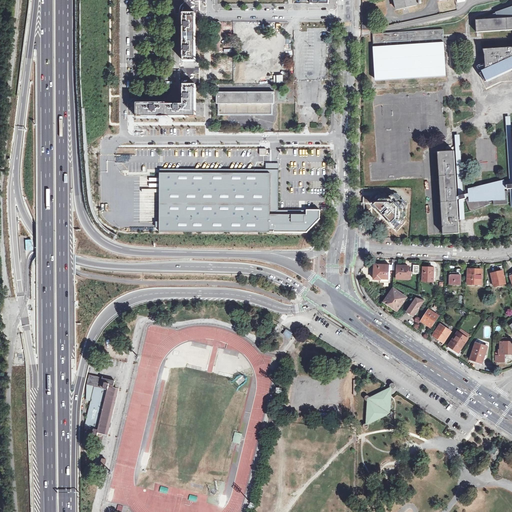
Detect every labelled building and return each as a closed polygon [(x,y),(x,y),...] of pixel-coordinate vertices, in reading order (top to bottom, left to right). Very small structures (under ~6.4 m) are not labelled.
[(395,0),(397,9),(396,9),(396,10),(417,5),(416,4),(416,5),(414,0),(395,0)] [(511,6),(496,12),(496,13),(489,16),(491,19),(475,21),(477,32),(511,30),(511,6)] [(196,61),(196,13),(184,13),(184,23),(184,28),(184,47),(184,52),(184,61),(196,61)] [(443,29),(373,34),(375,78),(386,78),(386,79),(389,79),(389,77),(402,77),(402,78),(405,78),(405,76),(417,75),(417,77),(421,77),(420,75),(446,74),(446,69),(443,29)] [(511,48),(503,49),(486,50),(486,54),(494,54),(494,59),(486,60),(487,69),(483,71),(488,81),(511,70),(511,48)] [(196,85),(184,84),(184,94),(184,99),(184,105),(178,105),(173,105),(157,105),(152,105),(139,105),(139,116),(187,116),(186,117),(196,117),(196,116),(196,85)] [(219,115),(272,115),(272,104),(274,104),(274,100),(274,92),(217,92),(217,104),(219,104),(219,115)] [(438,152),(443,234),(459,233),(454,151),(438,152)] [(255,173),(160,172),(160,231),(212,232),(270,232),(270,231),(274,231),(274,232),(299,232),(307,232),(320,219),(320,210),(279,210),(279,170),(276,169),(276,163),(269,163),(269,169),(255,169),(255,173)] [(466,194),(466,198),(471,197),(471,198),(486,192),(489,199),(494,199),(494,196),(492,196),(492,192),(498,191),(499,193),(502,193),(501,191),(505,191),(504,181),(484,186),(470,190),(471,193),(466,194)] [(505,191),(501,191),(502,193),(499,193),(498,191),(492,192),(492,196),(494,196),(494,199),(494,205),(508,204),(508,195),(509,195),(509,191),(505,191)] [(471,198),(467,200),(471,211),(491,204),(489,199),(486,192),(471,198)] [(393,223),(400,216),(397,213),(400,210),(390,200),(387,203),(384,199),(377,206),(393,223)] [(374,279),(390,280),(390,266),(375,265),(374,279)] [(398,266),(397,279),(408,279),(409,267),(398,266)] [(428,267),(427,281),(439,282),(439,268),(428,267)] [(450,272),(450,284),(461,285),(462,269),(457,269),(457,272),(450,272)] [(469,269),(468,284),(481,284),(482,270),(469,269)] [(494,284),(495,286),(505,283),(505,281),(503,271),(492,274),(494,284)] [(397,310),(406,298),(393,290),(385,302),(397,311),(397,310)] [(407,311),(414,316),(425,301),(418,296),(407,311)] [(422,321),(431,327),(438,316),(429,310),(422,321)] [(441,325),(433,335),(444,342),(451,332),(441,325)] [(449,346),(459,352),(467,339),(457,333),(449,346)] [(502,337),(502,342),(500,342),(500,350),(499,350),(499,356),(496,356),(495,362),(505,362),(505,354),(511,354),(511,341),(511,342),(511,338),(502,337)] [(476,342),(470,360),(482,364),(488,346),(476,342)] [(449,346),(447,348),(457,355),(459,352),(449,346)] [(85,437),(87,437),(92,438),(98,440),(101,441),(102,434),(108,435),(110,429),(112,418),(113,414),(115,410),(116,406),(119,389),(118,388),(113,387),(115,381),(106,379),(103,378),(97,376),(89,375),(87,384),(95,386),(88,418),(85,427),(85,437)] [(391,388),(384,391),(384,392),(370,399),(370,398),(370,397),(369,396),(368,396),(368,395),(367,395),(367,396),(366,396),(365,397),(365,398),(365,399),(365,400),(366,401),(367,401),(368,401),(369,401),(367,424),(367,423),(366,423),(365,423),(365,424),(364,424),(363,425),(363,426),(363,427),(363,428),(364,428),(365,429),(366,429),(367,429),(368,428),(368,427),(369,427),(369,426),(368,425),(368,424),(367,424),(388,414),(388,415),(389,416),(390,417),(391,417),(392,416),(393,416),(393,415),(393,414),(394,414),(394,413),(393,413),(393,412),(392,411),(391,411),(390,411),(390,396),(392,396),(392,388),(392,389),(393,389),(393,388),(394,388),(395,388),(395,387),(395,386),(395,385),(395,384),(394,384),(394,383),(393,383),(392,383),(391,383),(391,384),(390,384),(390,385),(390,386),(390,387),(390,388),(391,388)] [(239,443),(242,433),(235,431),(232,441),(239,443)] [(382,466),(395,451),(387,444),(377,447),(377,449),(375,457),(382,466)]
